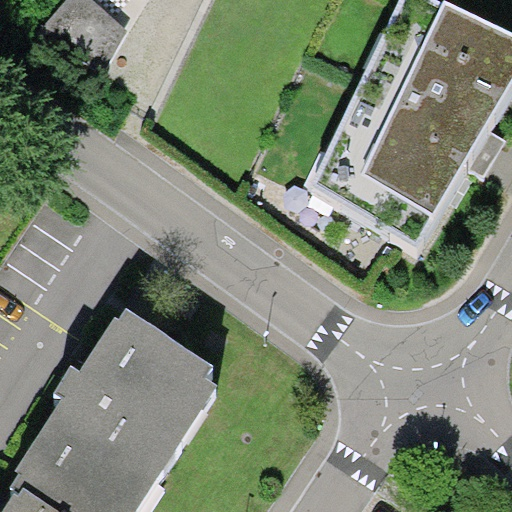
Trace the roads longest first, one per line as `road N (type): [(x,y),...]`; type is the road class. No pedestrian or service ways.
road 1 (residential): [(0,100),(430,387)]
road 2 (residential): [(326,511),(370,447),(430,387)]
road 3 (residential): [(430,387),(511,280)]
